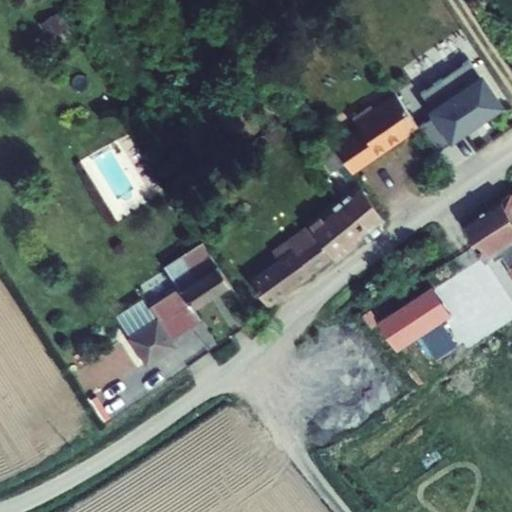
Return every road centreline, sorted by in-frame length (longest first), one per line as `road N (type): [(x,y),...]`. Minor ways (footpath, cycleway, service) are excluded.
road 1 (unclassified): [(511,153),(195,397),(76,474),(0,510)]
road 2 (track): [(346,511),(235,367)]
